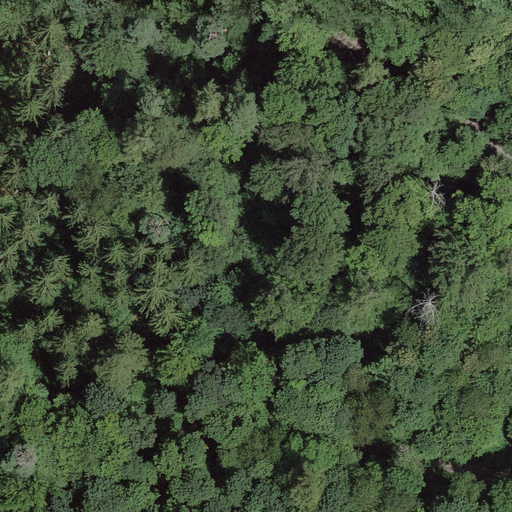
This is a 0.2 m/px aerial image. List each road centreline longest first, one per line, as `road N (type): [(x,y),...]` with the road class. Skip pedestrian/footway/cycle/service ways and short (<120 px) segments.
road 1 (track): [(176,511),(167,477),(175,447),(235,422),(511,477)]
road 2 (track): [(284,0),(511,153)]
road 3 (track): [(167,477),(136,460),(0,342)]
